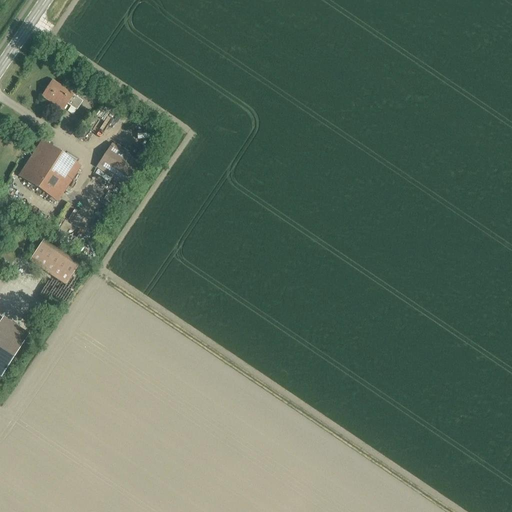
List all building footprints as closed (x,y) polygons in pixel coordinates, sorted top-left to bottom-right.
[(76,111),(82,102),(72,95),(52,81),(42,97),(62,110),(66,104),(76,111)] [(57,202),(80,167),(41,142),(18,177),(57,202)] [(126,188),(141,164),(111,145),(96,168),(126,188)] [(29,262),(65,286),(78,266),(42,242),(29,262)] [(0,276),(2,278),(8,268),(0,262),(0,276)] [(5,290),(1,287),(0,288),(0,307),(9,313),(28,283),(22,280),(19,285),(12,280),(5,290)]
